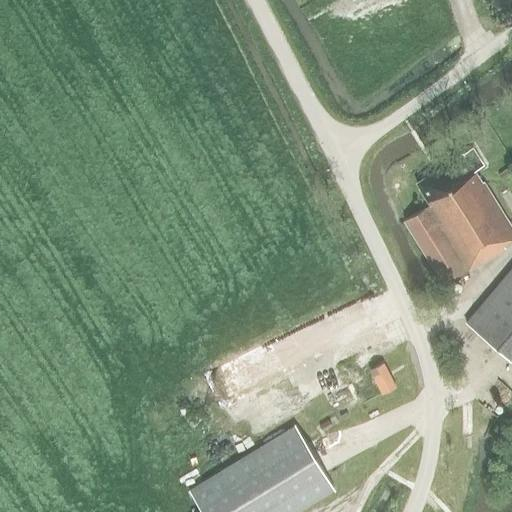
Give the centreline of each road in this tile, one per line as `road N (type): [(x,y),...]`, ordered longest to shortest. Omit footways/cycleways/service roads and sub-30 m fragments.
road 1 (tertiary): [(412,511),(428,461),(430,376),(332,154)]
road 2 (tertiary): [(332,154),(254,0)]
road 3 (track): [(431,418),(367,485),(355,511)]
